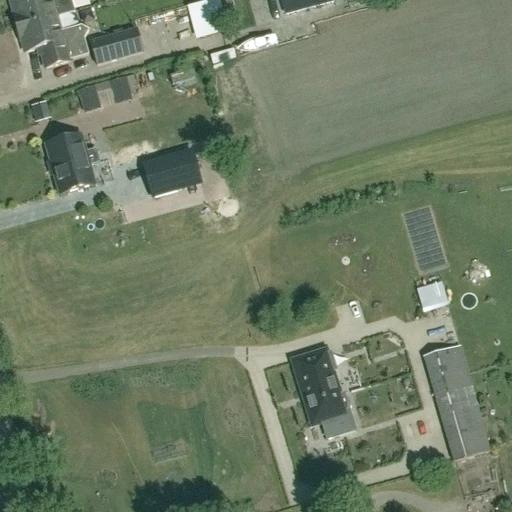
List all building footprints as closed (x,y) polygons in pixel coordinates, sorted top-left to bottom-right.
[(25,0),(11,4),(15,17),(12,18),(16,30),(57,18),(74,13),(70,0),(25,0)] [(218,0),(215,0),(187,8),(197,41),(228,32),(218,0)] [(323,14),(343,9),(340,0),(323,0),(319,1),(323,14)] [(286,17),(306,15),(305,4),(285,6),(286,17)] [(16,30),(19,42),(22,41),(25,54),(37,51),(43,72),(73,64),(72,62),(89,57),(84,40),(89,32),(81,27),(61,33),(57,18),(16,30)] [(136,31),(90,44),(97,67),(142,54),(136,31)] [(213,62),(236,55),(234,46),(210,53),(213,62)] [(241,61),(222,65),(230,110),(249,107),(241,61)] [(161,72),(165,92),(175,90),(171,70),(161,72)] [(125,79),(109,84),(115,106),(132,102),(129,94),(125,79)] [(95,87),(77,92),(83,115),(101,110),(95,87)] [(80,138),(45,147),(59,197),(94,187),(88,168),(99,164),(96,151),(85,154),(80,138)] [(192,154),(143,167),(151,197),(151,198),(200,185),(199,181),(192,154)] [(115,176),(115,189),(132,189),(132,176),(115,176)] [(423,315),(448,307),(441,284),(416,291),(423,315)] [(452,464),(491,453),(460,348),(422,359),(452,464)] [(326,353),(292,363),(312,427),(322,424),(327,441),(354,432),(343,397),(339,398),(332,373),(335,372),(330,356),(327,357),(326,353)] [(356,391),(363,417),(408,406),(402,380),(356,391)]
